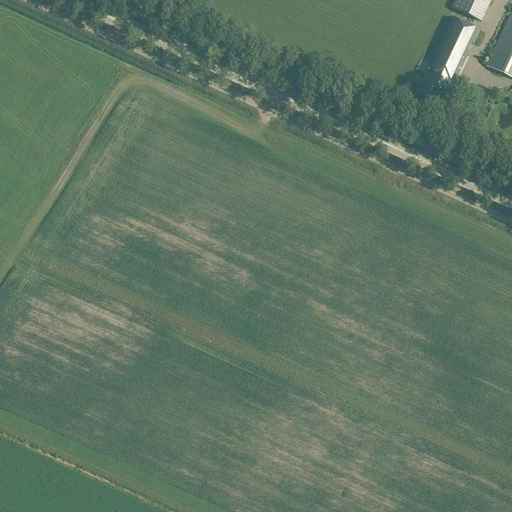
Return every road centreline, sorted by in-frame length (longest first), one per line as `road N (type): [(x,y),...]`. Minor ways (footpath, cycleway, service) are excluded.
road 1 (unclassified): [(27,0),(511,222)]
road 2 (primary): [(511,201),(73,0)]
road 3 (unclassified): [(511,183),(110,0)]
